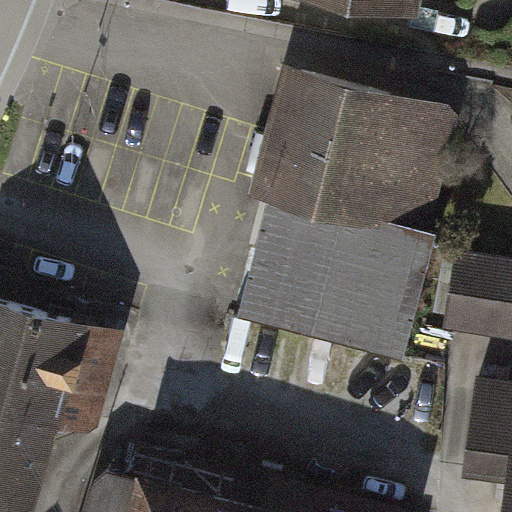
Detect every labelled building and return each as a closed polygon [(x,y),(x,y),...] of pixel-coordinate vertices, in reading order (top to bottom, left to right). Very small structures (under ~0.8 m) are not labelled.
[(464,108),(290,66),(260,189),(434,231),(464,108)] [(444,236),(275,195),(243,322),(412,364),(444,236)] [(511,264),(460,256),(448,330),(511,340),(511,264)] [(0,495),(29,503),(55,410),(87,419),(113,329),(0,297),(0,495)] [(511,511),(511,381),(481,378),(472,453),(508,458),(501,511),(511,511)] [(133,457),(118,511),(402,511),(405,504),(268,468),(262,491),(133,457)]
